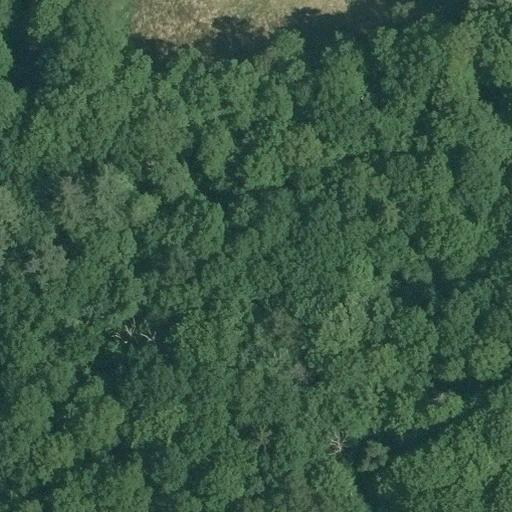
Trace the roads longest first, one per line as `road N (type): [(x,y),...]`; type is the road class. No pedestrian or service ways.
road 1 (tertiary): [(0,197),(511,96)]
road 2 (track): [(0,293),(311,463),(376,511)]
